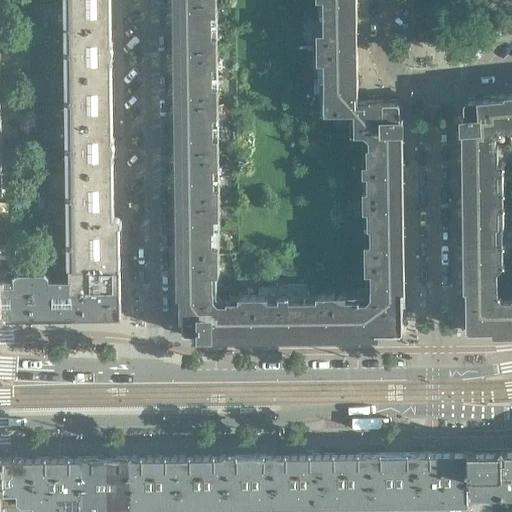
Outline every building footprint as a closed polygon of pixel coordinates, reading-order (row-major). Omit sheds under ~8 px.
[(217,14),(216,0),(176,0),(177,26),(211,26),(211,14),(217,14)] [(357,16),(356,0),(316,0),(317,0),(325,0),(325,16),(357,16)] [(111,27),(111,14),(111,13),(110,12),(110,3),(71,4),(71,28),(111,27)] [(358,76),(357,16),(325,16),(325,33),(317,33),(318,64),(326,64),(326,76),(358,76)] [(217,64),(217,48),(217,37),(211,37),(211,26),(177,26),(178,77),(212,77),(211,64),(217,64)] [(111,40),(111,27),(71,28),(71,52),(112,51),(111,44),(113,43),(113,41),(112,41),(111,40)] [(112,75),(112,63),(112,62),(113,61),(114,61),(114,59),(112,58),(112,51),(71,52),(72,76),(112,75)] [(112,89),(112,75),(72,76),(72,100),(111,99),(111,90),(112,90),(112,89)] [(358,100),(358,76),(326,76),(326,110),(353,110),(353,118),(366,118),(365,100),(358,100)] [(218,114),(218,90),(212,90),(212,77),(178,77),(178,128),(212,128),(212,115),(218,114)] [(509,126),(506,94),(467,98),(466,98),(465,99),(464,99),(463,100),(463,101),(462,102),(462,104),(462,143),(494,143),(493,133),(501,127),(509,126)] [(112,123),(112,110),(112,109),(111,108),(111,99),(72,100),(72,124),(112,123)] [(403,146),(402,105),(402,104),(402,103),(401,102),(401,101),(399,100),(398,100),(397,99),(396,99),(365,100),(366,118),(353,118),(353,134),(363,133),(370,138),(371,146),(403,146)] [(113,136),(112,123),(72,124),(73,148),(113,147),(113,140),(115,139),(115,138),(114,137),(113,137),(113,136)] [(21,127),(22,147),(32,147),(32,127),(21,127)] [(219,167),(219,149),(218,140),(212,141),(212,128),(178,128),(179,178),(213,178),(213,167),(219,167)] [(499,160),(498,143),(494,143),(462,143),(463,171),(499,170),(503,170),(503,160),(499,160)] [(403,172),(403,146),(371,146),(369,146),(369,164),(364,164),(364,173),(369,173),(403,172)] [(113,171),(113,159),(113,158),(114,157),(115,157),(115,155),(113,154),(113,147),(73,148),(73,172),(113,171)] [(33,169),(32,149),(23,149),(23,169),(33,169)] [(499,185),(499,170),(463,171),(463,197),(503,196),(503,185),(499,185)] [(113,184),(113,171),(73,172),(73,196),(113,195),(112,186),(113,185),(113,184)] [(403,199),(403,172),(369,173),(369,190),(364,190),(364,200),(403,199)] [(219,217),(219,189),(213,189),(213,178),(179,178),(180,233),(214,233),(213,217),(219,217)] [(114,213),(114,206),(113,205),(113,204),(113,195),(73,196),(74,219),(120,218),(116,216),(115,215),(114,214),(114,213)] [(499,222),(499,208),(504,208),(503,196),(463,197),(463,223),(497,222),(499,222)] [(404,226),(403,199),(364,200),(364,210),(369,210),(370,226),(372,226),(404,226)] [(122,235),(122,220),(121,219),(120,218),(74,219),(74,243),(120,242),(120,235),(122,235)] [(504,256),(504,238),(498,238),(497,222),(463,223),(464,249),(481,249),(481,256),(504,256)] [(404,252),(404,226),(372,226),(372,242),(365,242),(365,264),(387,264),(387,252),(404,252)] [(220,256),(220,248),(214,248),(214,233),(180,233),(180,269),(197,269),(197,257),(220,256)] [(35,264),(34,238),(20,239),(20,266),(35,264)] [(120,266),(120,242),(74,243),(74,267),(120,266)] [(498,269),(504,262),(504,256),(481,256),(481,249),(464,249),(464,286),(496,286),(498,285),(498,269)] [(405,290),(404,252),(387,252),(387,264),(365,264),(365,276),(372,275),(373,290),(405,290)] [(220,278),(220,256),(197,257),(197,269),(180,269),(180,292),(214,292),(214,278),(220,278)] [(120,290),(120,266),(74,267),(72,267),(72,282),(66,282),(66,291),(120,290)] [(36,317),(35,274),(20,275),(20,283),(4,283),(5,318),(36,317)] [(67,317),(66,291),(66,282),(50,282),(50,274),(35,274),(36,317),(67,317)] [(511,296),(501,297),(496,292),(496,286),(464,286),(465,326),(465,327),(466,329),(466,330),(467,330),(469,331),(470,332),(511,331),(511,330),(511,296)] [(307,334),(307,300),(307,288),(282,288),(282,300),(271,301),(271,295),(240,295),(240,301),(229,301),(229,304),(230,335),(307,334)] [(121,311),(120,290),(66,291),(67,317),(121,316),(122,316),(123,315),(123,314),(123,313),(123,312),(123,311),(121,311)] [(405,328),(405,290),(373,290),(358,290),(358,299),(359,333),(400,333),(401,333),(402,332),(404,331),(405,330),(405,329),(405,328)] [(230,335),(229,304),(221,304),(215,298),(214,292),(180,292),(181,329),(181,331),(182,332),(183,334),(184,335),(185,335),(186,335),(230,335)] [(359,333),(358,299),(347,300),(347,294),(315,294),(316,300),(307,300),(307,334),(359,333)] [(511,495),(511,451),(503,452),(503,496),(511,495)] [(468,511),(468,496),(467,452),(394,453),(395,499),(371,499),(347,500),(346,453),(298,454),(299,500),(299,511),(468,511)] [(503,496),(503,452),(467,452),(468,496),(503,496)] [(371,499),(370,453),(346,453),(347,500),(371,499)] [(395,499),(394,453),(370,453),(371,499),(395,499)] [(275,501),(274,454),(250,455),(251,501),(275,501)] [(299,511),(299,500),(298,454),(274,454),(275,501),(275,511),(299,511)] [(179,502),(178,455),(154,456),(155,502),(179,502)] [(203,501),(202,455),(178,455),(179,502),(203,501)] [(227,501),(226,455),(202,455),(203,501),(227,501)] [(251,501),(250,455),(226,455),(227,501),(251,501)] [(107,511),(106,456),(82,457),(83,511),(107,511)] [(130,511),(131,502),(130,456),(106,456),(107,511),(130,511)] [(155,502),(154,456),(130,456),(131,502),(155,502)] [(35,511),(34,457),(4,458),(4,483),(4,493),(18,492),(18,511),(35,511)] [(59,511),(59,457),(34,457),(35,511),(59,511)] [(83,511),(82,457),(59,457),(59,511),(83,511)]
